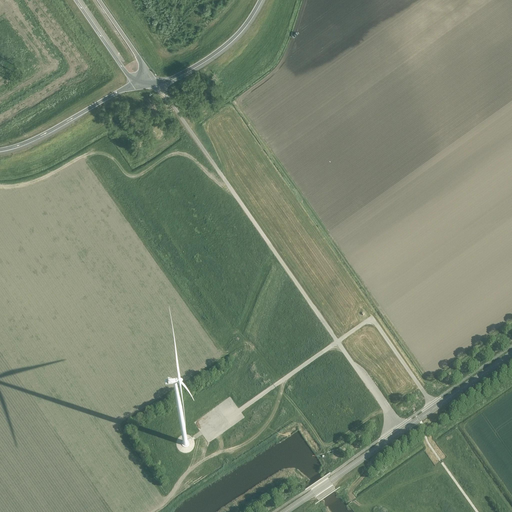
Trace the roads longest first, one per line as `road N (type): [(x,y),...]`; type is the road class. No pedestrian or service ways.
road 1 (unclassified): [(284,511),(511,352)]
road 2 (motorway): [(0,151),(140,81)]
road 3 (motorway): [(140,81),(157,84),(200,64),(243,30),(261,0)]
